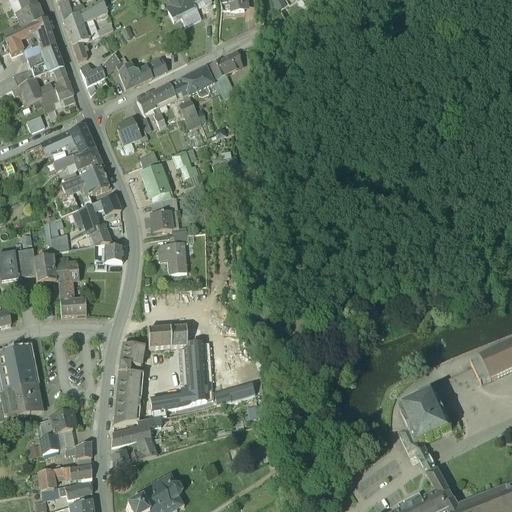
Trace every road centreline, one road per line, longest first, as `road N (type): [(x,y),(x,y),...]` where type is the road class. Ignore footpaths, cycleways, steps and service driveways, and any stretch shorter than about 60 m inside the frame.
road 1 (residential): [(91,116),(322,0)]
road 2 (tertiary): [(91,116),(131,213),(135,244),(116,336)]
road 3 (tertiary): [(116,336),(103,396),(102,511)]
road 4 (tertiary): [(46,0),(91,116)]
